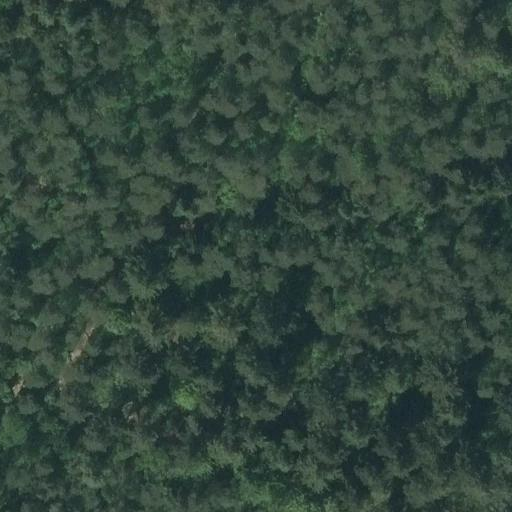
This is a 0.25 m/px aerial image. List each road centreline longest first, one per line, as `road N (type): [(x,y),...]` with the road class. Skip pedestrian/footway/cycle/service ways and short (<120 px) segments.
road 1 (track): [(246,0),(58,389)]
road 2 (track): [(115,207),(174,214),(511,142)]
road 3 (track): [(0,363),(343,511)]
road 4 (track): [(0,52),(46,85),(67,113),(115,207)]
